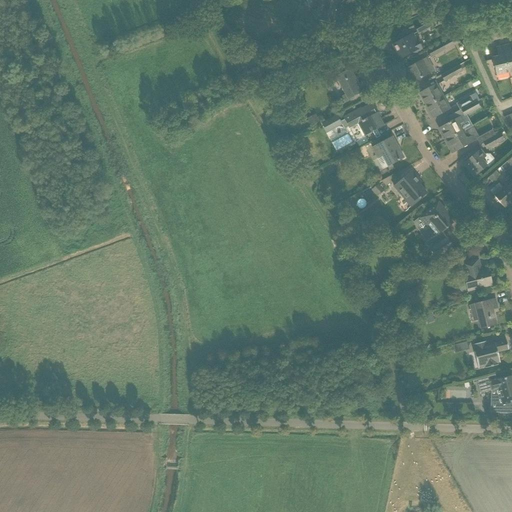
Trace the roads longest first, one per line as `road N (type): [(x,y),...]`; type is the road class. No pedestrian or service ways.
road 1 (track): [(205,0),(201,23),(330,223),(411,426)]
road 2 (residential): [(500,243),(436,166),(363,27)]
road 3 (unclassified): [(424,426),(193,419)]
road 4 (unclassified): [(0,416),(193,419)]
road 5 (residential): [(466,35),(446,8),(426,4),(363,27)]
